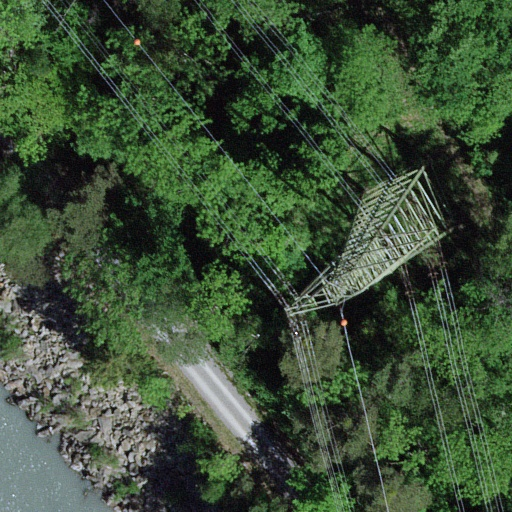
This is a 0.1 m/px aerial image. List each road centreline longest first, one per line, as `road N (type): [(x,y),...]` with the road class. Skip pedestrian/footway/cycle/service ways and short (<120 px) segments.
road 1 (track): [(352,511),(0,101)]
road 2 (unknown): [(511,197),(425,25),(399,0)]
